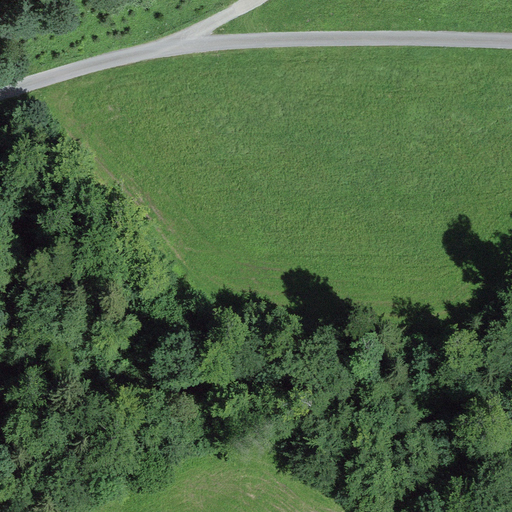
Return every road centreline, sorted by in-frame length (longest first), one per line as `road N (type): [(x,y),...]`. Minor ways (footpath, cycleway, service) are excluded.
road 1 (track): [(172,47),(511,43)]
road 2 (track): [(0,90),(172,47)]
